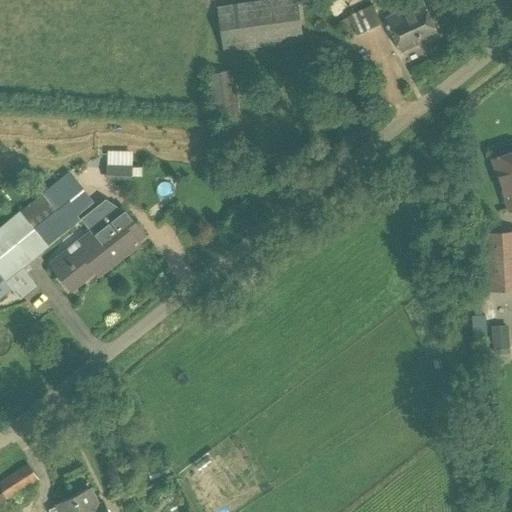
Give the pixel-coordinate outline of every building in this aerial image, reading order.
[(224,53),(304,42),(295,0),(260,0),(217,7),(224,53)] [(401,52),(437,35),(422,1),(385,18),(401,52)] [(373,4),(348,16),(356,33),(356,34),(381,23),(373,4)] [(214,118),(240,114),(234,70),(207,74),(214,118)] [(511,152),(495,158),(508,199),(511,209),(511,152)] [(105,181),(132,182),(133,164),(106,164),(105,181)] [(22,268),(52,244),(85,218),(80,213),(94,202),(70,173),(0,227),(0,298),(12,289),(20,299),(36,286),(22,268)] [(97,201),(82,213),(86,218),(84,220),(93,230),(117,262),(140,244),(115,213),(109,218),(97,201)] [(100,275),(117,262),(93,230),(50,264),(71,291),(96,271),(100,275)] [(511,231),(486,233),(487,254),(489,289),(511,287),(511,231)] [(0,486),(9,500),(39,479),(28,463),(0,480),(0,486)] [(130,479),(126,471),(119,474),(123,482),(130,479)] [(108,511),(104,501),(99,503),(92,486),(74,495),(81,511),(108,511)] [(1,493),(0,493),(0,509),(8,504),(1,493)] [(81,511),(74,495),(55,504),(59,511),(81,511)]
